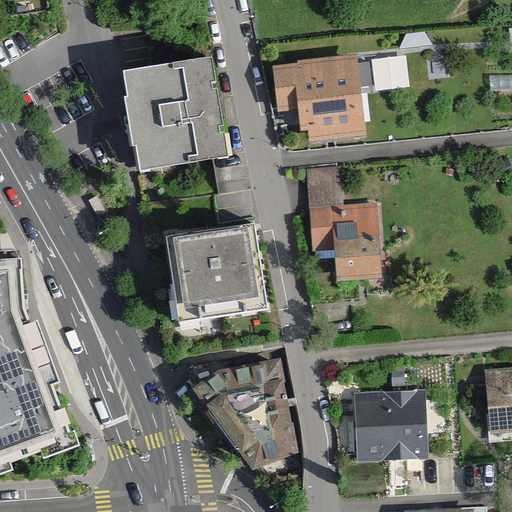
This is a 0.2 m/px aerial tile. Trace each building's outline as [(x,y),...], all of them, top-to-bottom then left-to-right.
[(218,54),(127,65),(140,176),(231,166),(218,54)] [(302,77),(280,79),(284,115),(307,112),(311,142),(366,136),(357,58),(301,64),(302,77)] [(341,172),(307,174),(312,259),(339,258),(340,282),(389,280),(385,207),(343,209),(341,172)] [(259,228),(169,239),(181,334),(270,323),(259,228)] [(0,469),(70,446),(27,314),(22,265),(0,266),(0,469)] [(284,353),(175,371),(254,463),(302,447),(284,353)] [(511,368),(492,370),(498,447),(511,446),(511,368)] [(359,394),(361,464),(430,462),(429,393),(359,394)]
